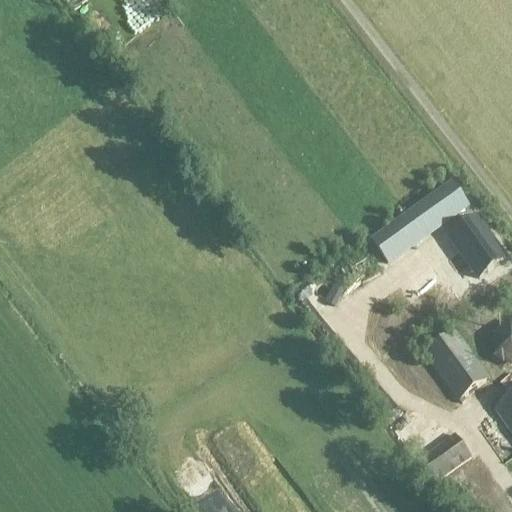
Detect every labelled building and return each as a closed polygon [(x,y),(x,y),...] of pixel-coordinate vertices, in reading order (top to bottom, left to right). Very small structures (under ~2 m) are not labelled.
[(65,0),(74,13),(93,0),(65,0)] [(423,202),(438,221),(465,199),(450,180),(423,202)] [(438,221),(423,202),(373,241),(388,260),(438,221)] [(511,257),(480,218),(455,238),(486,277),(511,257)] [(424,356),(459,404),(460,403),(462,406),(467,403),(464,399),(491,380),(457,333),(424,356)] [(511,372),(511,336),(493,355),(511,373),(511,372)] [(511,435),(511,398),(495,411),(511,435)] [(447,442),(418,463),(435,487),(473,460),(456,436),(447,442)]
